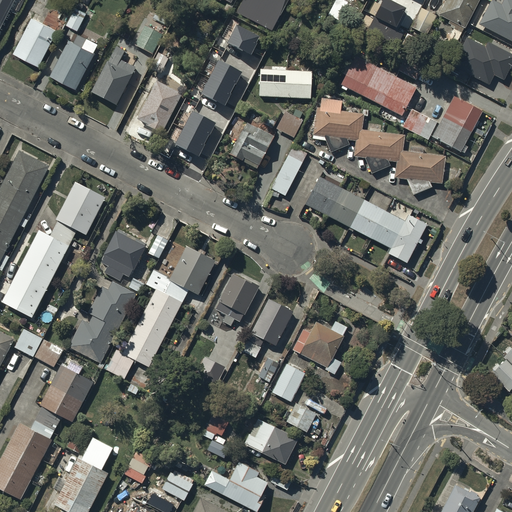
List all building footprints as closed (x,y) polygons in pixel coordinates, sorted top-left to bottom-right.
[(0,0),(0,24),(12,0),(0,0)] [(240,0),(236,8),(272,26),(284,0),(240,0)] [(348,4),(339,0),(338,0),(330,17),(339,22),(348,4)] [(405,9),(386,0),(385,0),(368,33),(397,48),(405,32),(396,28),(405,9)] [(479,0),(445,0),(449,2),(441,17),(452,23),(450,26),(457,29),(456,31),(462,34),(479,0)] [(481,27),(511,42),(511,2),(509,1),(504,10),(493,4),(481,27)] [(85,10),(75,5),(66,22),(76,27),(85,10)] [(436,18),(423,11),(413,29),(427,36),(436,18)] [(171,21),(159,15),(157,19),(152,17),(136,47),(152,56),(171,21)] [(56,33),(33,21),(15,56),(38,68),(56,33)] [(237,25),(228,43),(251,55),(260,37),(237,25)] [(68,36),(49,72),(75,86),(94,50),(92,50),(97,41),(77,31),(72,39),(68,36)] [(170,38),(154,69),(165,74),(181,43),(170,38)] [(511,60),(511,57),(489,45),(486,51),(467,41),(453,68),(489,86),(495,74),(503,78),(511,60)] [(129,50),(116,43),(92,89),(114,101),(134,64),(130,62),(131,59),(129,50)] [(342,87),(362,97),(377,69),(357,58),(342,87)] [(219,61),(202,93),(225,105),(241,72),(219,61)] [(362,97),(382,108),(397,79),(377,69),(362,97)] [(287,73),(262,72),(261,98),(285,99),(287,73)] [(311,74),(287,73),(285,99),(310,100),(311,74)] [(181,90),(158,78),(139,115),(162,127),(181,90)] [(382,108),(402,118),(417,90),(397,79),(382,108)] [(473,133),(483,113),(468,105),(454,98),(444,118),(473,133)] [(348,139),(359,141),(360,132),(362,118),(339,115),(341,104),(324,102),(322,112),(320,112),(316,136),(326,138),(333,154),(350,147),(348,139)] [(437,124),(413,111),(404,127),(428,141),(437,124)] [(192,112),(175,145),(198,156),(215,124),(192,112)] [(302,123),(285,114),(278,131),(294,139),(302,123)] [(462,153),(473,133),(444,118),(433,138),(462,153)] [(274,139),(249,126),(233,157),(257,170),(274,139)] [(389,160),(400,162),(401,154),(403,138),(360,132),(359,141),(357,157),(367,158),(374,175),(390,167),(389,160)] [(0,257),(48,163),(19,148),(0,185),(0,257)] [(308,156),(295,149),(273,192),(286,198),(308,156)] [(430,182),(441,183),(445,160),(401,154),(400,162),(398,179),(408,180),(415,196),(431,189),(430,182)] [(328,217),(342,191),(319,179),(305,205),(328,217)] [(106,201),(77,187),(51,239),(41,233),(5,305),(34,320),(52,283),(78,231),(88,236),(106,201)] [(349,228),(363,202),(342,191),(328,217),(349,228)] [(372,240),(386,214),(363,202),(349,228),(372,240)] [(393,251),(407,225),(386,214),(372,240),(393,251)] [(426,228),(409,219),(407,225),(393,251),(390,256),(406,265),(426,228)] [(144,244),(117,230),(102,258),(108,261),(105,266),(121,274),(125,267),(131,270),(144,244)] [(166,238),(157,234),(148,253),(156,257),(166,238)] [(213,259),(188,246),(170,278),(189,288),(195,292),(213,259)] [(157,289),(182,302),(189,288),(170,278),(167,277),(169,271),(156,264),(146,283),(157,289)] [(243,279),(233,273),(216,306),(226,311),(223,318),(231,322),(235,315),(240,318),(258,284),(244,277),(243,279)] [(133,279),(128,288),(140,294),(145,285),(133,279)] [(134,292),(112,280),(108,289),(101,285),(87,310),(93,313),(116,325),(134,292)] [(141,320),(165,333),(182,302),(157,289),(141,320)] [(291,309),(269,298),(249,338),(246,336),(241,345),(255,353),(264,336),(275,342),(291,309)] [(116,325),(93,313),(88,322),(81,319),(68,343),(99,358),(116,325)] [(331,328),(318,322),(312,332),(304,328),(294,348),(327,365),(347,325),(335,319),(331,328)] [(165,333),(141,320),(124,352),(134,357),(149,365),(165,333)] [(204,327),(199,335),(217,344),(222,333),(214,329),(212,331),(204,327)] [(42,337),(24,328),(16,344),(33,353),(42,337)] [(15,342),(0,334),(0,366),(2,367),(15,342)] [(62,347),(44,338),(35,354),(53,364),(62,347)] [(134,357),(124,352),(115,347),(105,367),(124,376),(134,357)] [(267,359),(258,377),(269,383),(273,376),(274,376),(279,365),(278,364),(280,360),(268,353),(266,358),(267,359)] [(225,365),(206,356),(196,376),(214,385),(225,365)] [(510,390),(511,387),(511,363),(506,358),(491,373),(510,390)] [(304,372),(286,362),(271,391),(290,401),(304,372)] [(94,383),(64,367),(54,386),(84,402),(94,383)] [(74,422),(84,402),(54,386),(43,406),(64,417),(74,422)] [(315,411),(297,402),(288,419),(307,428),(315,411)] [(31,430),(52,441),(64,417),(43,406),(31,430)] [(229,424),(212,416),(204,432),(220,441),(229,424)] [(297,437),(257,417),(245,441),(284,461),(297,437)] [(31,430),(22,426),(12,444),(42,460),(52,441),(31,430)] [(77,430),(68,446),(79,452),(87,435),(77,430)] [(79,456),(55,502),(74,511),(86,511),(107,471),(100,467),(111,445),(94,436),(83,458),(79,456)] [(224,457),(229,449),(212,439),(207,447),(224,457)] [(31,480),(42,460),(12,444),(2,464),(31,480)] [(229,478),(211,469),(204,483),(257,510),(265,494),(263,492),(269,480),(256,474),(259,470),(238,460),(229,478)] [(31,480),(2,464),(0,467),(0,487),(21,499),(31,480)] [(192,483),(169,470),(160,486),(184,499),(192,483)] [(456,483),(440,511),(473,511),(481,496),(478,494),(479,493),(471,489),(470,490),(456,483)] [(230,511),(200,496),(191,511),(230,511)]
